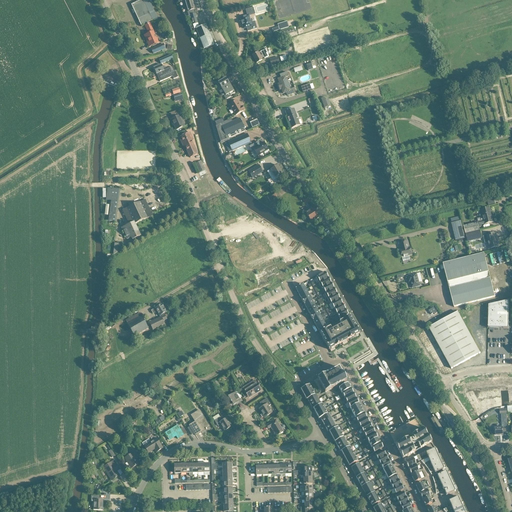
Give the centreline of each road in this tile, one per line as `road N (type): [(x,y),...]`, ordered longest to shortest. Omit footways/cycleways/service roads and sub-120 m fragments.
road 1 (unclassified): [(496,511),(478,463),(225,53),(204,0)]
road 2 (tertiary): [(289,388),(244,325),(102,0)]
road 3 (track): [(217,38),(378,285)]
road 4 (residential): [(418,511),(341,358),(329,365)]
